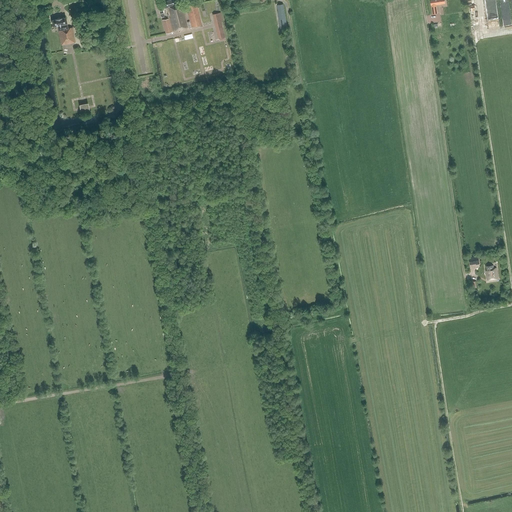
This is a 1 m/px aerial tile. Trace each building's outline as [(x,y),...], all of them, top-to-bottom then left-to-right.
[(166,34),(202,24),(196,3),(186,6),(190,22),(186,22),(181,3),(176,5),(174,0),(170,0),(163,2),(165,8),(166,7),(169,16),(168,16),(169,19),(163,20),(166,34)] [(277,5),(280,29),(287,28),(285,18),(283,4),(277,5)] [(214,13),(219,39),(227,38),(221,12),(214,13)] [(61,45),(74,43),(71,27),(67,27),(66,18),(52,20),(53,27),(58,26),(61,45)] [(82,112),(91,111),(90,103),(81,104),(82,112)] [(479,264),(478,256),(469,257),(470,265),(476,264),(476,265),(479,264)] [(487,280),(497,279),(496,268),(493,269),(492,266),(486,266),(487,271),(486,271),(487,280)]
